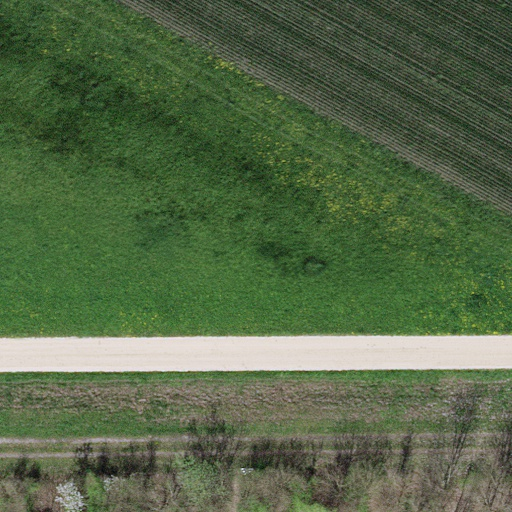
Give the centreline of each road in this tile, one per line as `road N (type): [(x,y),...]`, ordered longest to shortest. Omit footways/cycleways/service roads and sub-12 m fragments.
road 1 (track): [(0,350),(511,340)]
road 2 (track): [(0,448),(511,447)]
